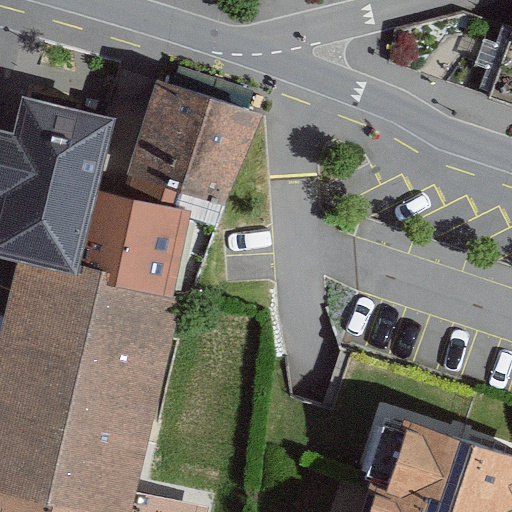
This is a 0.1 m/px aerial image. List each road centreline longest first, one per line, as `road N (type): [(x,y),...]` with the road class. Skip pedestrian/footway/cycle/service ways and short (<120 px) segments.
road 1 (residential): [(511,155),(241,43)]
road 2 (residential): [(422,0),(241,43)]
road 3 (residential): [(241,43),(92,0)]
